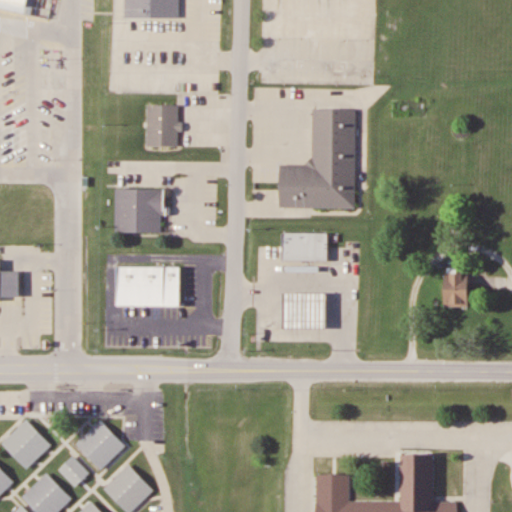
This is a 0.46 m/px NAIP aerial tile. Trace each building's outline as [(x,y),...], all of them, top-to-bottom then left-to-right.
[(0,0),(53,0),(49,20),(21,14),(0,9),(0,0)] [(126,0),(126,17),(180,18),(180,0),(126,0)] [(394,113),(416,113),(416,101),(394,101),(394,113)] [(180,146),(180,105),(148,105),(148,146),(180,146)] [(356,108),(314,108),(314,164),(281,164),(281,208),(356,208),(356,108)] [(116,233),(164,233),(164,189),(116,189),(116,233)] [(284,259),(329,259),(329,233),(284,233),(284,259)] [(1,260),(0,259),(0,298),(20,299),(20,271),(1,270),(1,260)] [(182,267),(118,267),(118,306),(182,306),(182,267)] [(470,306),(470,272),(446,272),(446,306),(470,306)] [(289,294),(330,294),(330,330),(290,331),(289,294)] [(77,444),(102,469),(126,445),(101,419),(77,444)] [(5,442),(27,420),(52,446),(30,467),(5,442)] [(77,486),(90,472),(72,454),(58,469),(77,486)] [(316,511),(459,511),(459,501),(433,501),(433,454),(400,454),(400,502),(350,501),(350,474),(317,474),(316,511)] [(132,511),(155,490),(129,464),(105,488),(128,511),(132,511)] [(0,467),(12,481),(0,492),(0,467)] [(37,511),(23,497),(48,473),(73,498),(59,511),(37,511)] [(102,511),(92,501),(80,511),(102,511)]
